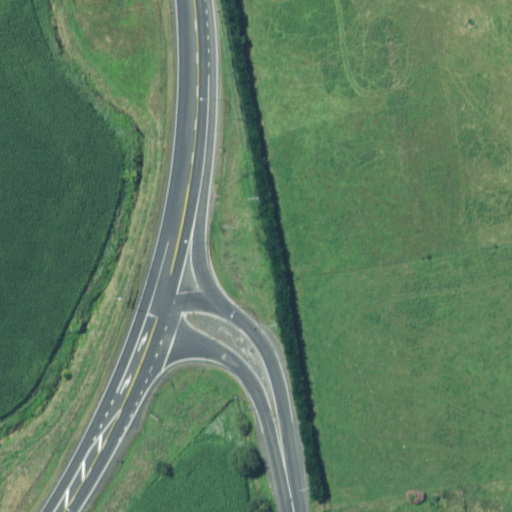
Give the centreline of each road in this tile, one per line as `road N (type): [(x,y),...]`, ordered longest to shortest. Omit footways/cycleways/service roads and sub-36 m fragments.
road 1 (primary): [(163,303),(190,185),(199,90),(193,0)]
road 2 (tertiary): [(295,511),(263,373),(241,342),(163,303)]
road 3 (primary): [(64,511),(97,461),(163,303)]
